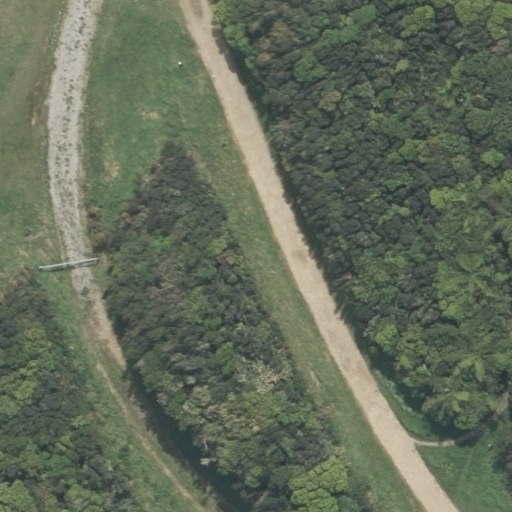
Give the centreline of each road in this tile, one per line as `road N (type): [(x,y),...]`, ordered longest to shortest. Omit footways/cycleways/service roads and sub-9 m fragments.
road 1 (unclassified): [(90,0),(78,204),(102,312),(160,420),(239,511)]
road 2 (track): [(392,432),(281,227),(203,0)]
